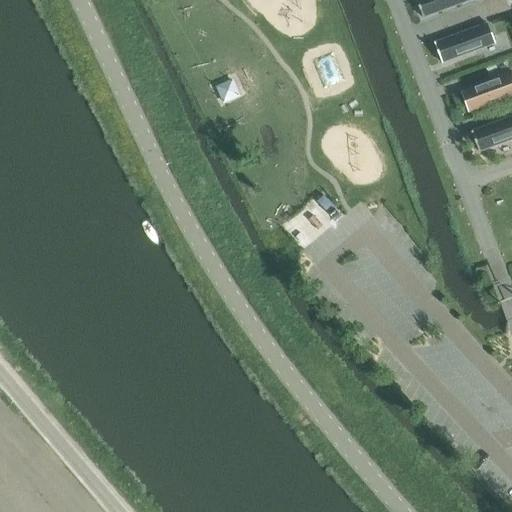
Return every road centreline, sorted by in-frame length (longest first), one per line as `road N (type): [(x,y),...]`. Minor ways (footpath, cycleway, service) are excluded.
road 1 (tertiary): [(403,511),(248,330),(79,0)]
road 2 (tertiary): [(121,511),(0,369)]
